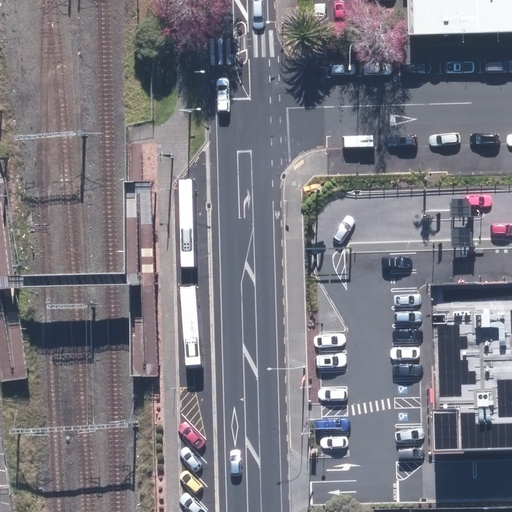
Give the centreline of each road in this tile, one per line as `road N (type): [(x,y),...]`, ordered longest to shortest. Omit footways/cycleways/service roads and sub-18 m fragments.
road 1 (secondary): [(257,511),(245,110)]
road 2 (residential): [(511,102),(245,110)]
